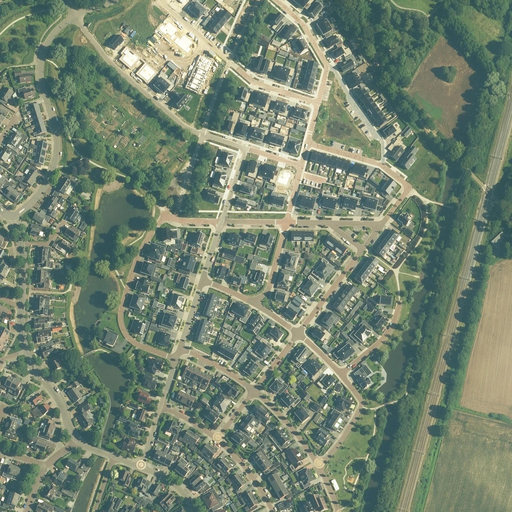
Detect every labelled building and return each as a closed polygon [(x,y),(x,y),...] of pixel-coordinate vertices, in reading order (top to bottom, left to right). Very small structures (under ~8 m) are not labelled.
[(193,7),(189,12),(190,12),(189,13),(191,15),(192,14),(194,16),(201,7),(197,3),(197,2),(194,0),(191,4),(193,7)] [(302,0),(297,7),(300,9),(301,9),(302,10),(303,9),(307,4),(310,6),(314,0),(313,0),(302,0)] [(308,14),(308,15),(314,20),(314,19),(322,10),(323,9),(321,8),(322,8),(316,2),(311,8),(312,9),(308,14)] [(329,3),(323,8),(327,12),(333,7),(329,3)] [(201,7),(194,16),(199,20),(203,15),(205,17),(209,12),(207,10),(206,11),(201,7)] [(222,11),(218,15),(227,23),(231,18),(222,11)] [(156,22),(160,17),(154,12),(150,17),(148,16),(144,20),(150,25),(146,29),(152,33),(159,25),(156,22)] [(215,19),(223,27),(227,23),(218,15),(220,17),(217,21),(215,19)] [(272,20),(269,24),(274,27),(272,29),(277,33),(281,28),(278,26),(281,22),(283,20),(277,15),(273,21),(272,20)] [(317,28),(319,32),(331,25),(329,20),(330,20),(328,17),(321,20),(323,23),(317,27),(317,28)] [(216,20),(212,24),(220,31),(223,27),(215,19),(216,20)] [(166,34),(172,27),(167,23),(164,28),(161,26),(157,30),(160,32),(161,31),(166,34)] [(213,25),(209,29),(216,35),(220,31),(212,24),(213,25)] [(331,25),(319,32),(321,37),(322,36),(323,37),(329,34),(330,36),(338,32),(336,29),(334,30),(331,25)] [(172,27),(166,34),(170,38),(169,40),(171,42),(175,38),(173,36),(177,31),(172,27)] [(283,29),(278,35),(282,39),(284,37),(288,41),(295,31),(290,27),(287,30),(286,31),(283,29)] [(117,36),(109,45),(115,50),(119,45),(120,45),(124,41),(117,36)] [(181,47),(187,40),(183,36),(179,41),(177,39),(173,43),(175,45),(177,44),(181,47)] [(335,37),(325,43),(329,49),(335,46),(336,49),(342,45),(340,40),(338,41),(335,37)] [(187,40),(181,47),(185,51),(184,53),(186,55),(190,51),(188,49),(192,44),(187,40)] [(296,40),(290,44),(294,49),(296,47),(301,55),(307,51),(305,48),(304,46),(301,42),(298,43),(296,40)] [(343,48),(332,54),(335,60),(343,56),(344,59),(351,55),(348,49),(345,51),(343,48)] [(126,64),(133,56),(128,53),(130,51),(127,49),(123,53),(126,55),(122,60),(126,64)] [(137,60),(133,56),(126,64),(131,68),(135,63),(137,65),(141,61),(139,58),(137,60)] [(343,65),(339,67),(343,73),(354,67),(352,64),(355,62),(351,56),(344,60),(346,63),(345,64),(343,65)] [(251,60),(249,65),(255,67),(254,71),(260,73),(259,74),(264,61),(253,58),(252,61),(251,60)] [(203,60),(201,65),(209,69),(211,64),(203,60)] [(264,61),(259,74),(260,74),(260,75),(264,76),(265,75),(266,76),(267,71),(271,72),(273,64),(269,63),(269,64),(263,62),(264,61)] [(138,74),(143,78),(149,71),(145,67),(146,65),(144,63),(140,68),(142,70),(138,74)] [(206,74),(209,69),(201,65),(198,70),(206,74)] [(275,65),(273,72),(277,73),(275,79),(274,80),(280,82),(284,70),(280,69),(281,66),(275,65)] [(284,70),(280,82),(286,84),(288,77),(292,78),(294,71),(288,69),(288,71),(284,70)] [(206,74),(198,70),(196,75),(204,79),(206,74)] [(347,81),(346,81),(349,85),(359,80),(357,76),(359,75),(356,70),(351,73),(353,76),(346,79),(347,81)] [(154,75),(149,71),(143,78),(148,82),(151,77),(154,79),(158,75),(155,73),(154,75)] [(20,84),(31,83),(30,75),(21,76),(21,73),(14,74),(15,78),(19,77),(20,84)] [(157,82),(154,87),(154,88),(158,92),(167,81),(160,75),(155,81),(157,82)] [(194,80),(202,83),(204,79),(196,75),(194,80)] [(194,80),(191,85),(200,88),(202,83),(194,80)] [(359,80),(349,85),(351,89),(352,89),(353,90),(359,86),(360,89),(366,86),(363,81),(360,83),(359,80)] [(167,81),(158,92),(162,95),(163,95),(167,91),(169,92),(173,87),(174,86),(167,81)] [(197,94),(200,88),(191,85),(189,90),(197,94)] [(25,100),(35,97),(32,90),(26,92),(25,88),(17,91),(19,97),(23,96),(25,100)] [(0,99),(6,103),(13,94),(6,89),(0,97),(0,99)] [(239,95),(237,100),(247,104),(250,96),(246,94),(247,92),(244,92),(245,90),(240,89),(238,95),(239,95)] [(363,91),(356,96),(359,101),(367,95),(363,91)] [(175,93),(171,98),(176,101),(173,105),(179,110),(182,106),(183,107),(183,106),(182,106),(184,104),(185,104),(188,100),(181,95),(180,96),(175,93)] [(251,100),(248,107),(252,109),(253,107),(258,109),(262,96),(261,96),(262,95),(257,94),(256,94),(256,95),(254,101),(251,100)] [(262,96),(258,109),(263,111),(263,112),(267,113),(269,106),(265,105),(267,99),(268,98),(267,98),(267,97),(263,95),(263,96),(262,96)] [(367,95),(359,101),(363,105),(370,100),(367,95)] [(370,100),(363,105),(366,110),(373,105),(370,100)] [(271,107),(269,113),(272,114),(272,113),(278,115),(277,116),(278,116),(281,104),(276,103),(274,108),(271,107)] [(281,104),(278,116),(286,119),(288,113),(285,112),(287,106),(281,104)] [(31,114),(39,112),(37,105),(29,107),(30,112),(26,113),(27,116),(31,115),(31,114)] [(373,105),(366,110),(369,114),(377,109),(373,105)] [(0,116),(1,115),(5,118),(9,113),(1,108),(0,109),(0,116)] [(291,114),(289,120),(298,122),(301,111),(296,109),(294,115),(291,114)] [(377,109),(369,114),(373,119),(380,114),(377,109)] [(301,111),(298,122),(306,125),(308,119),(305,118),(307,113),(301,111)] [(31,114),(31,115),(32,119),(28,120),(29,123),(33,122),(41,119),(39,112),(31,114)] [(227,122),(224,132),(229,134),(230,133),(231,128),(234,129),(239,115),(233,114),(230,123),(227,122)] [(380,114),(373,119),(376,124),(383,119),(380,114)] [(33,122),(35,126),(30,127),(31,130),(35,129),(44,126),(41,119),(33,122)] [(383,119),(376,124),(379,129),(387,123),(383,119)] [(237,136),(236,136),(237,136),(239,137),(241,138),(243,138),(245,133),(245,134),(246,131),(247,127),(249,128),(250,124),(245,122),(244,126),(239,124),(238,128),(239,128),(237,136)] [(44,126),(35,129),(37,133),(33,134),(34,137),(35,137),(39,135),(46,133),(44,126)] [(251,126),(249,132),(252,133),(250,139),(256,140),(260,129),(259,130),(254,128),(254,127),(251,126)] [(393,126),(383,134),(385,137),(387,140),(394,134),(395,137),(401,133),(398,128),(396,129),(393,126)] [(408,128),(402,135),(403,136),(405,135),(407,137),(411,132),(408,128)] [(260,129),(256,140),(262,142),(264,137),(267,137),(268,132),(260,129)] [(270,132),(268,138),(271,139),(269,145),(275,147),(279,135),(270,132)] [(11,138),(10,139),(18,144),(20,145),(22,143),(23,141),(25,142),(28,139),(22,135),(19,138),(14,135),(13,134),(10,137),(11,138)] [(279,135),(275,147),(281,148),(283,143),(286,144),(287,138),(279,135)] [(171,147),(187,159),(195,148),(188,143),(188,144),(178,137),(171,147)] [(11,150),(16,153),(18,150),(17,150),(18,148),(20,145),(18,144),(10,139),(10,140),(9,139),(7,143),(8,144),(13,147),(11,150)] [(289,139),(287,145),(291,146),(289,152),(289,153),(296,156),(300,146),(296,145),(297,141),(289,139)] [(396,149),(389,157),(396,162),(403,152),(397,148),(398,146),(399,147),(399,146),(400,144),(401,143),(397,141),(393,146),(396,149)] [(33,149),(37,150),(46,152),(47,144),(39,143),(38,148),(33,147),(33,149)] [(406,160),(401,166),(404,168),(403,168),(404,169),(407,171),(415,160),(412,158),(416,152),(412,148),(404,158),(406,160)] [(1,153),(0,154),(8,159),(10,161),(13,156),(16,158),(18,155),(16,153),(11,150),(9,153),(3,149),(0,152),(1,153)] [(37,150),(36,155),(32,154),(31,156),(36,157),(44,159),(46,152),(37,150)] [(221,154),(219,159),(231,163),(231,161),(232,161),(233,158),(232,158),(232,157),(227,156),(228,153),(222,151),(221,154)] [(8,159),(0,154),(0,160),(3,163),(1,166),(8,170),(10,167),(5,164),(8,159)] [(43,166),(44,159),(36,157),(35,162),(30,161),(30,164),(43,166)] [(216,164),(215,167),(221,170),(222,167),(229,169),(229,168),(230,168),(231,165),(230,165),(231,163),(219,159),(218,165),(216,164)] [(249,162),(246,173),(249,174),(247,178),(255,180),(258,171),(258,170),(255,170),(255,169),(256,165),(255,164),(255,163),(252,162),(252,163),(249,162)] [(29,172),(26,176),(35,181),(38,176),(34,173),(35,170),(29,166),(27,171),(29,172)] [(259,172),(257,179),(261,181),(262,178),(266,180),(270,167),(267,166),(266,167),(264,166),(264,168),(262,173),(259,172)] [(350,171),(348,177),(357,179),(360,167),(355,166),(353,172),(350,171)] [(270,167),(266,180),(270,181),(269,184),(274,185),(276,178),(273,177),(275,171),(276,170),(274,169),(274,168),(270,167)] [(360,167),(357,179),(366,182),(368,176),(364,175),(366,169),(360,167)] [(215,174),(213,179),(224,183),(225,181),(226,178),(226,177),(220,175),(221,173),(215,171),(214,174),(215,174)] [(288,174),(281,172),(281,173),(280,172),(279,175),(280,176),(277,184),(287,187),(289,181),(286,180),(288,174)] [(35,181),(26,176),(25,179),(22,177),(19,182),(25,186),(26,184),(31,187),(35,181)] [(0,189),(2,187),(4,189),(9,183),(1,177),(0,178),(0,189)] [(63,179),(59,184),(68,190),(71,186),(74,188),(77,183),(70,178),(70,179),(68,182),(63,179)] [(213,186),(212,188),(218,190),(219,188),(222,189),(223,187),(224,187),(225,184),(224,184),(224,183),(213,179),(213,180),(215,180),(213,186)] [(381,187),(377,192),(382,195),(382,196),(384,193),(388,196),(392,191),(393,191),(394,190),(393,190),(396,187),(394,186),(389,182),(384,189),(381,187)] [(3,195),(8,199),(14,192),(11,189),(13,186),(9,183),(4,189),(6,191),(3,195)] [(59,184),(55,191),(60,194),(58,197),(65,202),(69,196),(65,194),(68,190),(59,184)] [(241,186),(240,190),(241,190),(240,193),(250,196),(251,192),(254,193),(256,188),(250,186),(249,189),(245,188),(241,186)] [(207,190),(205,196),(207,197),(206,201),(217,205),(219,198),(214,196),(215,193),(213,193),(207,190)] [(14,192),(8,199),(13,204),(17,199),(19,201),(24,195),(20,192),(18,194),(14,192)] [(300,193),(298,200),(301,201),(299,208),(301,208),(300,209),(304,210),(305,209),(306,209),(309,199),(305,198),(306,195),(300,193)] [(272,194),(270,198),(273,199),(272,205),(273,205),(273,206),(275,207),(276,206),(282,208),(284,201),(277,199),(278,195),(272,194)] [(321,201),(320,202),(323,202),(322,206),(322,208),(328,210),(331,198),(322,195),(321,201)] [(343,196),(341,202),(344,203),(342,210),(346,211),(346,210),(348,210),(352,198),(343,196)] [(364,196),(362,202),(365,202),(363,209),(364,210),(368,211),(368,210),(369,211),(372,198),(364,196)] [(52,197),(48,203),(56,209),(59,205),(62,207),(65,202),(58,197),(56,200),(52,197)] [(309,199),(306,209),(307,210),(307,211),(311,212),(311,211),(312,211),(314,205),(317,206),(319,199),(315,198),(315,200),(309,199)] [(331,198),(328,210),(334,212),(334,210),(335,206),(338,206),(340,200),(331,198)] [(352,198),(348,210),(350,211),(350,212),(354,213),(356,206),(359,207),(360,200),(352,198)] [(372,198),(369,211),(370,211),(370,212),(373,213),(374,212),(375,212),(377,205),(381,207),(383,201),(372,198)] [(237,200),(235,207),(245,210),(247,205),(255,208),(256,204),(244,200),(244,202),(238,200),(237,200)] [(48,203),(44,209),(49,212),(47,215),(54,219),(57,214),(54,212),(56,209),(48,203)] [(72,208),(67,215),(70,217),(68,220),(74,224),(76,220),(78,221),(79,221),(81,218),(80,217),(79,216),(75,213),(76,211),(72,208)] [(37,213),(32,219),(41,225),(44,221),(47,223),(50,218),(45,215),(44,218),(37,213)] [(398,220),(397,221),(402,225),(407,228),(411,223),(409,222),(411,220),(408,218),(405,215),(404,218),(401,216),(400,217),(398,219),(398,220)] [(32,229),(30,235),(38,238),(40,233),(44,235),(46,231),(35,226),(33,230),(32,229)] [(68,229),(64,235),(69,238),(68,239),(71,241),(72,240),(76,235),(78,237),(80,233),(72,228),(71,230),(68,229)] [(406,229),(403,233),(411,238),(413,235),(406,229)] [(169,230),(162,231),(163,243),(170,242),(170,240),(176,239),(176,232),(170,233),(169,230)] [(392,231),(388,236),(396,241),(399,237),(392,231)] [(502,233),(491,244),(497,250),(501,247),(499,244),(506,237),(502,233)] [(192,248),(190,254),(197,256),(198,250),(199,248),(200,249),(200,248),(202,244),(202,242),(203,241),(202,241),(204,237),(201,236),(201,235),(200,235),(196,234),(192,246),(194,246),(193,248),(192,248)] [(242,237),(240,243),(243,244),(244,242),(254,245),(256,238),(247,235),(246,234),(246,235),(245,238),(242,237)] [(230,235),(227,242),(230,242),(229,245),(235,247),(238,248),(240,241),(238,240),(238,238),(238,237),(236,236),(233,235),(233,236),(230,235)] [(261,242),(259,248),(265,250),(266,247),(270,248),(273,239),(270,238),(271,237),(266,236),(264,243),(261,242)] [(388,236),(385,240),(392,246),(396,241),(388,236)] [(326,242),(324,244),(328,248),(333,241),(329,237),(326,242)] [(385,240),(382,244),(389,250),(392,246),(385,240)] [(333,241),(328,248),(332,251),(338,244),(333,241)] [(58,244),(55,249),(60,253),(62,250),(66,253),(68,254),(72,248),(63,242),(61,246),(58,244)] [(338,244),(332,251),(337,254),(342,247),(338,244)] [(378,249),(386,254),(389,250),(382,244),(379,249),(378,249)] [(149,252),(163,257),(166,248),(159,246),(158,249),(152,247),(151,247),(149,252)] [(342,247),(337,254),(341,258),(343,255),(347,251),(342,247)] [(37,252),(36,259),(47,259),(47,256),(50,256),(50,249),(39,249),(39,253),(37,252)] [(378,249),(375,253),(376,254),(375,254),(376,254),(377,255),(382,259),(386,254),(378,249)] [(148,253),(146,257),(147,257),(147,258),(153,260),(152,263),(160,266),(163,257),(149,252),(149,253),(148,253)] [(287,256),(286,262),(297,265),(299,256),(293,254),(292,257),(287,256)] [(184,255),(182,260),(184,261),(183,264),(194,267),(196,262),(189,260),(190,257),(184,255)] [(36,259),(36,265),(38,265),(38,269),(42,269),(43,269),(52,270),(52,264),(49,263),(49,260),(47,259),(36,259)] [(371,259),(367,263),(375,269),(378,264),(373,260),(372,259),(371,259)] [(0,270),(7,274),(10,270),(5,267),(7,264),(0,260),(0,270)] [(322,263),(318,268),(328,275),(329,273),(330,274),(332,271),(326,266),(328,264),(323,260),(321,262),(322,263)] [(286,262),(284,267),(289,268),(288,271),(295,273),(297,265),(286,262)] [(367,263),(364,267),(371,273),(375,269),(367,263)] [(144,264),(142,269),(155,273),(156,268),(144,264)] [(180,266),(178,272),(185,274),(186,271),(192,273),(194,267),(183,264),(182,267),(180,266)] [(256,273),(253,284),(256,285),(257,286),(257,285),(260,286),(262,282),(262,283),(263,279),(263,278),(264,275),(261,274),(263,270),(256,267),(254,272),(256,273)] [(364,267),(361,272),(368,277),(371,273),(364,267)] [(219,268),(215,278),(222,280),(224,276),(225,276),(225,277),(228,278),(230,271),(227,270),(227,271),(226,270),(219,268)] [(313,272),(311,275),(317,279),(318,276),(324,280),(328,275),(318,268),(314,273),(313,272)] [(142,269),(140,274),(153,278),(155,273),(142,269)] [(36,273),(36,279),(48,280),(48,276),(51,276),(51,271),(49,270),(43,270),(42,273),(37,273),(36,273)] [(280,274),(279,280),(287,282),(289,277),(292,278),(293,274),(286,272),(285,276),(281,275),(280,274)] [(361,272),(358,276),(365,281),(368,277),(361,272)] [(179,275),(176,281),(177,282),(181,283),(180,285),(179,290),(179,289),(186,292),(186,291),(187,287),(188,287),(187,287),(188,284),(189,284),(188,284),(189,281),(188,281),(184,279),(185,276),(179,275)] [(232,277),(230,284),(233,285),(233,286),(235,286),(236,286),(239,287),(239,284),(241,285),(244,286),(246,279),(240,276),(239,280),(232,277)] [(329,276),(326,281),(331,284),(335,279),(329,276)] [(358,276),(354,280),(361,286),(365,281),(358,276)] [(309,281),(305,286),(314,293),(318,288),(313,284),(315,281),(309,277),(307,280),(309,281)] [(36,279),(35,285),(36,285),(39,285),(39,289),(48,290),(48,289),(48,286),(48,280),(36,279)] [(137,283),(135,290),(147,294),(148,291),(149,287),(146,286),(148,281),(142,279),(140,284),(137,283)] [(279,280),(277,285),(282,287),(281,289),(287,291),(288,288),(286,288),(287,282),(279,280)] [(300,289),(298,292),(303,296),(305,294),(310,298),(314,293),(305,286),(302,291),(300,289)] [(349,287),(346,291),(353,297),(354,298),(357,293),(358,294),(360,291),(355,288),(353,290),(349,287)] [(346,291),(343,295),(350,301),(353,297),(346,291)] [(172,292),(169,301),(181,305),(182,304),(183,304),(184,300),(183,300),(183,299),(181,298),(177,297),(178,294),(172,292)] [(276,294),(274,301),(276,301),(275,302),(280,304),(281,303),(283,303),(284,304),(284,303),(287,304),(288,299),(289,294),(283,292),(282,295),(276,294)] [(134,296),(131,302),(143,306),(146,297),(139,295),(138,298),(134,296)] [(343,295),(339,300),(346,305),(350,301),(343,295)] [(210,296),(208,301),(221,305),(222,303),(217,302),(218,298),(215,297),(210,296)] [(296,297),(292,303),(299,308),(300,307),(303,303),(296,297)] [(380,297),(379,305),(390,307),(392,299),(380,297)] [(35,300),(34,306),(44,307),(49,307),(49,298),(43,298),(43,299),(43,301),(36,300),(35,300)] [(368,299),(366,301),(371,305),(375,308),(377,306),(373,303),(368,299)] [(339,300),(336,304),(343,309),(346,305),(339,300)] [(169,301),(167,310),(172,312),(173,309),(180,311),(180,309),(181,310),(182,306),(181,306),(181,305),(169,301)] [(131,302),(129,308),(134,310),(133,313),(140,315),(143,306),(131,302)] [(363,307),(360,310),(364,313),(367,310),(371,313),(374,310),(366,303),(363,307)] [(230,308),(227,315),(230,316),(230,317),(232,318),(234,316),(237,318),(243,307),(237,304),(236,305),(233,310),(230,308)] [(336,304),(333,308),(341,315),(344,310),(343,309),(336,304)] [(34,306),(34,312),(42,313),(41,314),(40,314),(40,317),(51,317),(51,311),(49,311),(49,307),(44,307),(34,306)] [(206,306),(205,311),(218,316),(218,313),(214,312),(215,309),(206,306)] [(243,307),(237,318),(240,319),(239,322),(242,323),(242,322),(245,324),(248,318),(245,317),(248,312),(249,311),(243,307)] [(1,322),(3,324),(5,320),(7,321),(11,314),(9,313),(6,311),(7,310),(5,309),(0,317),(3,319),(1,322)] [(289,309),(284,315),(292,321),(297,316),(289,309)] [(164,311),(162,316),(164,317),(163,321),(175,324),(177,319),(170,316),(171,314),(164,311)] [(205,311),(203,317),(208,318),(211,319),(212,316),(217,318),(218,316),(205,311)] [(377,319),(372,325),(379,330),(385,322),(381,318),(383,316),(378,312),(374,317),(377,319)] [(328,314),(325,318),(335,326),(340,319),(333,314),(331,316),(328,314)] [(256,316),(249,325),(252,328),(250,331),(256,336),(261,329),(263,326),(260,324),(262,320),(256,316)] [(325,318),(321,323),(322,323),(325,325),(323,328),(328,331),(333,325),(335,326),(325,318)] [(46,319),(40,319),(38,320),(38,323),(34,323),(35,330),(44,329),(47,329),(47,324),(46,319)] [(134,321),(131,330),(135,332),(134,334),(142,336),(144,330),(147,331),(149,324),(146,323),(144,327),(138,325),(139,323),(134,321)] [(159,324),(158,328),(165,331),(166,328),(173,330),(175,324),(163,321),(162,324),(159,324)] [(201,321),(199,327),(213,331),(213,329),(209,327),(210,324),(206,323),(201,321)] [(361,329),(358,331),(367,339),(371,334),(366,329),(368,326),(363,322),(358,327),(361,329)] [(0,334),(7,338),(8,337),(7,336),(9,333),(0,328),(0,334)] [(268,333),(266,336),(271,341),(274,338),(277,341),(278,341),(282,336),(282,335),(281,335),(282,334),(279,331),(279,332),(275,330),(274,329),(274,330),(270,334),(270,335),(268,333)] [(316,330),(312,335),(313,336),(312,337),(315,339),(315,338),(322,343),(324,340),(326,341),(330,336),(324,331),(322,334),(316,330)] [(39,336),(36,337),(38,344),(48,342),(47,338),(51,337),(50,331),(38,333),(39,336)] [(161,337),(159,346),(167,348),(169,344),(168,344),(170,337),(165,336),(166,333),(160,331),(159,336),(161,337)] [(353,332),(349,337),(354,342),(356,339),(362,344),(367,339),(358,331),(356,334),(353,332)] [(118,341),(116,341),(118,337),(117,337),(117,336),(110,332),(108,337),(105,336),(103,340),(100,339),(98,343),(102,345),(103,343),(106,345),(105,346),(109,348),(109,346),(113,347),(115,344),(116,341),(117,342),(118,341)] [(198,332),(196,337),(209,341),(210,339),(205,338),(206,335),(198,332)] [(196,337),(194,342),(199,344),(203,345),(204,342),(208,343),(209,341),(196,337)] [(221,340),(217,348),(220,349),(218,353),(223,356),(228,348),(230,345),(221,340)] [(260,343),(256,347),(267,355),(268,354),(268,355),(271,352),(270,352),(271,351),(269,350),(265,346),(267,343),(262,340),(260,343)] [(349,341),(341,348),(349,358),(350,357),(351,358),(354,355),(353,355),(354,354),(351,349),(354,346),(350,341),(349,341)] [(54,349),(51,351),(50,348),(53,347),(52,343),(45,346),(47,349),(40,352),(44,359),(53,354),(56,353),(56,352),(55,349),(54,349)] [(256,347),(250,355),(255,359),(258,356),(263,360),(264,359),(265,360),(267,357),(266,356),(267,355),(256,347)] [(228,348),(223,356),(228,359),(233,350),(228,348)] [(294,358),(293,359),(298,364),(296,367),(295,367),(298,370),(303,365),(300,363),(303,359),(305,356),(305,357),(305,356),(308,353),(301,348),(299,352),(298,352),(297,354),(296,355),(295,356),(296,356),(294,357),(294,358)] [(333,355),(332,355),(337,360),(340,357),(344,362),(345,361),(346,362),(349,359),(348,359),(349,358),(341,348),(333,355)] [(233,350),(228,359),(232,362),(238,353),(233,350)] [(245,352),(238,362),(241,365),(247,358),(246,357),(248,355),(245,352)] [(243,372),(244,372),(250,377),(253,373),(254,373),(253,373),(254,372),(257,368),(258,368),(257,367),(254,365),(254,363),(255,364),(255,363),(256,361),(257,361),(256,361),(251,357),(249,355),(248,355),(246,357),(247,358),(249,359),(252,362),(251,363),(251,362),(250,363),(251,363),(243,372)] [(53,373),(61,369),(57,362),(58,361),(57,358),(50,362),(51,365),(50,366),(53,373)] [(152,360),(147,373),(154,376),(156,370),(160,371),(163,364),(152,360)] [(306,363),(300,369),(303,372),(304,371),(308,375),(317,365),(314,362),(314,363),(312,361),(308,366),(306,363)] [(317,365),(308,375),(308,374),(312,378),(311,380),(313,382),(319,376),(317,374),(321,370),(319,368),(320,368),(317,365)] [(365,366),(357,372),(361,378),(360,378),(359,379),(357,381),(356,381),(359,384),(358,385),(361,388),(363,390),(366,388),(366,389),(367,388),(370,386),(369,385),(370,384),(367,380),(366,380),(365,379),(363,377),(369,372),(365,366)] [(188,367),(181,379),(183,380),(185,378),(189,380),(194,370),(188,367)] [(194,370),(189,380),(192,382),(191,384),(193,385),(199,373),(194,370)] [(199,373),(193,385),(195,386),(196,383),(200,385),(205,375),(199,373)] [(205,375),(200,385),(204,387),(203,390),(205,391),(206,389),(211,379),(205,375)] [(145,376),(142,381),(145,382),(144,387),(153,391),(156,383),(149,381),(150,378),(145,376)] [(321,380),(316,385),(321,390),(323,388),(326,391),(334,382),(332,380),(333,379),(331,377),(330,378),(329,377),(324,383),(321,380)] [(3,382),(0,387),(0,388),(4,391),(6,388),(10,390),(14,381),(8,378),(5,384),(3,382)] [(217,378),(212,384),(218,389),(221,386),(217,384),(220,381),(217,378)] [(14,381),(10,390),(13,391),(11,395),(17,398),(20,391),(17,390),(20,384),(14,381)] [(276,382),(269,390),(270,391),(270,392),(272,394),(273,393),(274,394),(274,393),(276,395),(279,391),(282,394),(287,388),(283,384),(281,386),(276,382)] [(81,399),(82,399),(79,396),(80,395),(76,389),(79,387),(76,383),(71,386),(74,390),(68,394),(71,399),(71,398),(75,404),(77,402),(79,405),(92,397),(90,394),(82,400),(81,399)] [(226,387),(224,390),(226,392),(224,394),(230,398),(232,396),(234,398),(235,397),(235,398),(239,394),(238,393),(238,392),(236,390),(231,385),(231,386),(228,384),(228,385),(227,384),(225,387),(226,387)] [(149,397),(150,394),(142,391),(141,393),(138,402),(145,404),(145,405),(149,406),(151,401),(147,399),(148,397),(149,397)] [(180,393),(175,401),(180,404),(185,396),(180,393)] [(220,399),(218,402),(226,408),(230,403),(225,400),(227,397),(222,393),(218,397),(220,399)] [(35,406),(42,401),(38,395),(33,399),(31,396),(25,400),(29,405),(32,403),(35,406)] [(283,397),(281,399),(282,400),(281,401),(281,400),(281,401),(288,408),(288,409),(289,409),(289,408),(291,407),(293,409),(300,402),(298,399),(294,403),(287,396),(287,395),(286,396),(285,397),(284,396),(283,397)] [(185,396),(180,404),(185,406),(189,398),(185,396)] [(96,401),(101,407),(105,403),(100,398),(96,401)] [(189,398),(185,406),(190,409),(194,401),(189,398)] [(338,404),(336,409),(342,412),(345,408),(348,410),(352,403),(341,398),(338,404)] [(214,403),(210,408),(215,412),(218,414),(220,412),(222,413),(226,408),(218,402),(216,400),(214,403)] [(95,424),(96,422),(95,421),(93,420),(90,422),(88,420),(89,419),(85,413),(91,409),(86,403),(78,408),(83,415),(77,419),(81,424),(82,424),(86,430),(92,425),(94,425),(95,424)] [(313,404),(310,409),(317,413),(320,408),(313,404)] [(39,419),(43,417),(51,411),(47,405),(41,410),(39,407),(33,411),(39,419)] [(253,412),(252,412),(256,415),(254,417),(258,421),(265,426),(268,422),(264,419),(267,415),(263,411),(260,408),(260,409),(257,406),(255,409),(254,409),(253,411),(253,412)] [(205,418),(204,418),(205,418),(213,425),(214,425),(213,425),(218,419),(218,418),(216,417),(218,414),(208,407),(205,410),(209,413),(205,418)] [(301,409),(294,415),(302,424),(309,418),(306,415),(309,414),(306,410),(304,412),(301,409)] [(135,420),(143,423),(147,413),(139,410),(138,413),(134,411),(133,415),(137,417),(135,420)] [(333,410),(330,415),(333,417),(331,421),(339,427),(340,426),(341,426),(343,423),(342,423),(343,421),(337,416),(339,414),(333,410)] [(245,422),(244,423),(252,429),(254,426),(257,428),(261,423),(256,419),(254,422),(248,418),(247,418),(245,421),(245,422)] [(6,424),(5,426),(15,429),(16,426),(19,427),(21,422),(15,420),(14,422),(8,420),(7,424),(6,424)] [(45,425),(43,430),(53,434),(55,428),(52,427),(53,424),(44,421),(43,424),(45,425)] [(325,422),(322,428),(327,431),(329,428),(335,432),(337,430),(338,431),(340,428),(339,427),(331,421),(328,424),(325,422)] [(130,429),(128,435),(137,439),(140,431),(136,430),(138,426),(130,422),(128,428),(130,429)] [(176,425),(169,422),(168,426),(167,425),(166,428),(167,429),(165,432),(172,435),(172,434),(177,436),(180,430),(177,429),(176,429),(175,429),(176,425)] [(242,424),(240,427),(240,428),(240,429),(245,433),(243,435),(244,436),(248,439),(252,435),(249,433),(252,429),(244,423),(243,425),(242,424)] [(18,431),(15,429),(5,426),(4,429),(5,429),(4,433),(5,433),(10,435),(9,439),(14,441),(17,434),(18,431)] [(319,437),(316,441),(319,443),(318,444),(321,445),(324,447),(326,445),(326,446),(328,443),(329,441),(326,439),(329,436),(328,436),(325,433),(320,430),(321,430),(320,429),(316,435),(317,435),(319,437)] [(51,440),(53,434),(43,430),(42,434),(39,433),(37,438),(44,441),(45,438),(46,438),(51,440)] [(275,432),(268,437),(272,442),(275,445),(286,436),(285,436),(283,433),(283,434),(281,432),(281,431),(280,432),(276,436),(274,433),(275,432)] [(181,442),(187,446),(193,435),(191,434),(192,434),(189,432),(188,432),(184,438),(182,436),(178,441),(181,443),(181,442)] [(233,438),(231,440),(241,447),(243,444),(246,446),(250,441),(248,439),(244,436),(241,439),(235,434),(235,435),(234,434),(232,437),(233,438)] [(194,446),(199,439),(198,439),(198,438),(196,436),(195,437),(193,435),(187,446),(188,444),(191,446),(188,449),(194,452),(197,447),(194,446)] [(286,436),(275,445),(277,448),(281,453),(288,447),(287,447),(286,448),(284,446),(288,442),(289,441),(287,439),(288,439),(286,436)] [(32,438),(30,442),(33,443),(31,449),(34,450),(35,450),(35,452),(38,453),(38,452),(44,453),(46,446),(37,443),(38,440),(32,438)] [(132,454),(135,446),(132,445),(134,442),(127,439),(125,443),(125,442),(122,450),(132,454)] [(254,458),(252,459),(256,464),(266,457),(263,453),(268,449),(266,446),(266,445),(264,447),(263,445),(259,448),(260,449),(255,452),(258,455),(254,458)] [(199,455),(204,459),(212,449),(207,446),(203,451),(201,449),(197,453),(199,455)] [(156,447),(153,453),(156,454),(153,460),(158,463),(159,463),(163,455),(157,452),(159,448),(156,447)] [(216,453),(212,449),(204,459),(208,463),(211,465),(214,460),(212,458),(216,453)] [(287,451),(281,456),(284,461),(287,459),(289,462),(299,456),(297,454),(295,450),(293,451),(291,452),(289,450),(287,451)] [(168,457),(166,456),(167,453),(164,452),(163,455),(159,463),(163,466),(168,457)] [(169,468),(172,462),(175,463),(178,457),(175,456),(174,456),(169,454),(168,457),(163,466),(164,466),(169,468)] [(292,466),(289,468),(292,472),(299,468),(301,466),(299,464),(302,461),(299,458),(300,457),(299,456),(289,462),(292,466)] [(266,457),(256,464),(259,469),(269,462),(265,457),(266,457)] [(174,472),(179,475),(185,468),(187,464),(184,462),(183,461),(180,459),(177,464),(176,464),(178,466),(175,471),(174,472)] [(80,467),(78,466),(70,460),(66,466),(76,473),(79,469),(82,471),(86,465),(83,463),(80,467)] [(219,473),(227,464),(223,460),(218,464),(216,462),(212,466),(214,469),(215,468),(219,473)] [(269,462),(259,469),(263,474),(268,470),(270,472),(275,469),(273,466),(272,466),(269,462)] [(222,477),(224,479),(229,475),(227,473),(232,468),(227,464),(219,473),(223,477),(222,477)] [(11,480),(12,477),(15,468),(10,466),(8,472),(4,471),(2,477),(11,480)] [(19,484),(22,477),(19,475),(20,470),(15,468),(12,477),(17,478),(16,483),(19,484)] [(192,468),(189,471),(185,468),(179,475),(184,479),(188,474),(190,475),(194,470),(192,468)] [(301,471),(295,474),(298,479),(300,478),(301,481),(311,476),(308,470),(303,473),(301,471)] [(60,487),(65,479),(66,480),(68,477),(60,471),(57,477),(54,475),(51,481),(60,487)] [(122,486),(127,488),(131,478),(128,477),(129,474),(122,471),(119,481),(123,482),(122,486)] [(194,479),(189,484),(194,488),(201,482),(199,479),(200,477),(200,476),(195,471),(191,476),(194,479)] [(273,477),(268,480),(271,485),(280,480),(279,480),(276,475),(279,474),(277,471),(272,474),(273,477)] [(231,477),(226,481),(230,486),(232,484),(234,486),(241,480),(238,476),(232,480),(231,477)] [(303,484),(301,485),(304,490),(310,487),(309,484),(314,481),(311,476),(301,481),(303,484)] [(139,492),(144,494),(146,488),(144,487),(146,481),(140,478),(136,488),(140,489),(139,492)] [(241,480),(234,486),(237,491),(235,493),(237,495),(242,492),(240,489),(245,485),(241,480)] [(280,480),(271,485),(274,490),(282,485),(280,480)] [(201,482),(194,488),(198,493),(202,489),(205,493),(210,489),(205,484),(204,484),(201,482)] [(152,492),(149,490),(145,496),(148,497),(150,494),(156,497),(161,489),(155,485),(152,492)] [(282,485),(274,490),(277,495),(287,489),(285,490),(282,485)] [(19,497),(10,494),(11,492),(12,489),(6,487),(5,490),(8,491),(6,498),(8,499),(17,502),(18,502),(20,498),(19,498),(19,497)] [(48,491),(46,490),(43,496),(51,501),(55,495),(59,498),(61,495),(50,488),(48,491)] [(63,489),(61,493),(71,499),(74,495),(63,489)] [(287,489),(277,495),(280,500),(285,497),(287,501),(293,498),(291,494),(290,494),(287,489)] [(203,500),(206,505),(218,498),(213,490),(207,494),(209,497),(203,500)] [(165,505),(168,508),(175,501),(170,496),(169,497),(166,494),(157,503),(162,508),(165,505)] [(251,495),(251,494),(245,497),(244,495),(239,498),(240,501),(240,500),(244,506),(246,505),(254,500),(253,498),(254,497),(252,494),(251,495)] [(233,503),(232,501),(228,503),(224,495),(221,497),(225,506),(233,503)] [(316,496),(310,499),(312,506),(314,510),(318,509),(319,511),(321,511),(326,510),(322,500),(318,501),(316,496)] [(17,502),(8,499),(6,498),(2,507),(8,509),(9,506),(15,508),(17,502)] [(217,511),(223,507),(218,498),(206,505),(209,511),(215,507),(217,511)] [(112,505),(110,503),(105,511),(112,511),(114,510),(116,511),(117,511),(122,502),(115,499),(112,505)] [(256,502),(254,500),(246,505),(248,508),(244,510),(245,511),(252,511),(253,511),(252,509),(258,505),(257,505),(258,504),(256,501),(256,502)] [(303,508),(299,510),(299,511),(312,511),(311,508),(309,503),(302,506),(303,508)]
